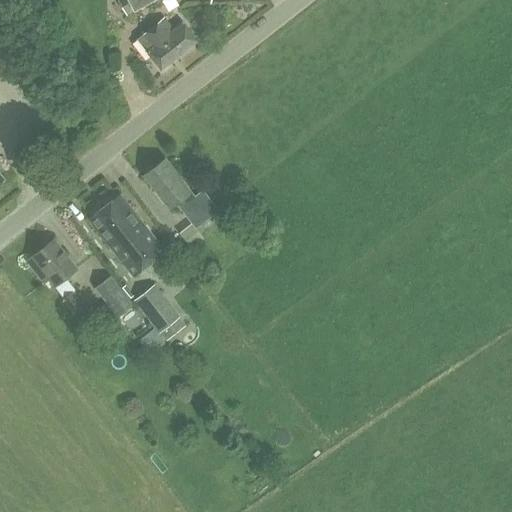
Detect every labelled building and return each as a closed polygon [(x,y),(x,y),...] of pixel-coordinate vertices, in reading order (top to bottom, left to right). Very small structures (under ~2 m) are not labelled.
[(118,0),(127,15),(153,0),(118,0)] [(147,51),(161,69),(197,40),(184,23),(175,30),(165,18),(138,39),(147,50),(147,51)] [(176,203),(195,228),(218,210),(203,190),(194,197),(165,158),(144,175),(170,208),(176,203)] [(89,219),(134,275),(164,252),(119,195),(89,219)] [(62,300),(83,327),(95,318),(74,291),(76,290),(66,277),(78,268),(55,239),(27,260),(44,282),(48,278),(64,298),(62,300)] [(94,287),(118,317),(135,305),(112,276),(94,287)] [(129,287),(142,294),(148,283),(134,276),(129,287)] [(159,333),(179,317),(154,285),(134,301),(159,333)] [(139,338),(150,353),(165,343),(153,328),(139,338)]
